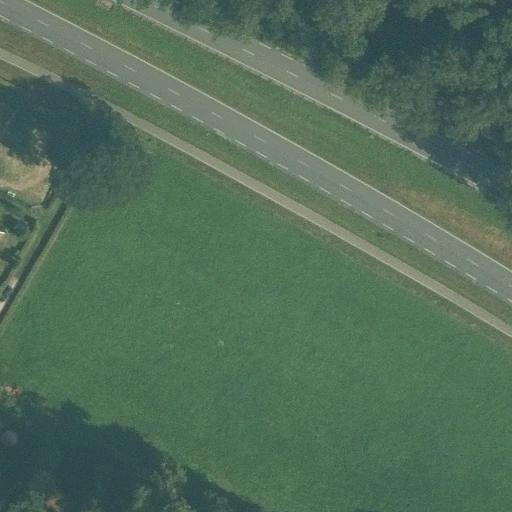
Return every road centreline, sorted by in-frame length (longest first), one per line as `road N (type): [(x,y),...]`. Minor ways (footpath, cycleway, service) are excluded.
road 1 (primary): [(0,2),(511,287)]
road 2 (primary): [(511,191),(141,0)]
